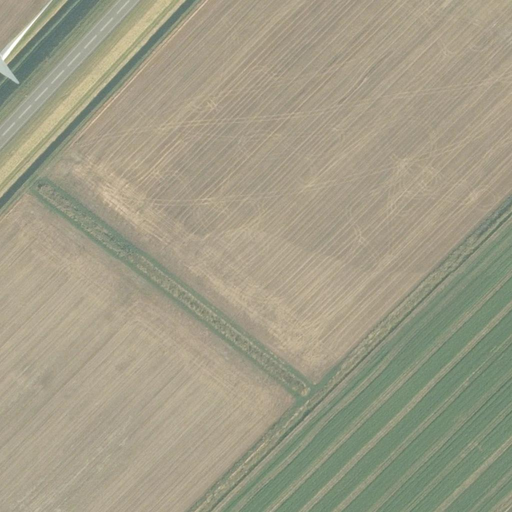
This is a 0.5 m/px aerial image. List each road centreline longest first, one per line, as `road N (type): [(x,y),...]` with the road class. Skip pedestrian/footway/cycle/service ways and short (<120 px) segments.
road 1 (track): [(0,219),(205,0)]
road 2 (trunk): [(0,136),(128,0)]
